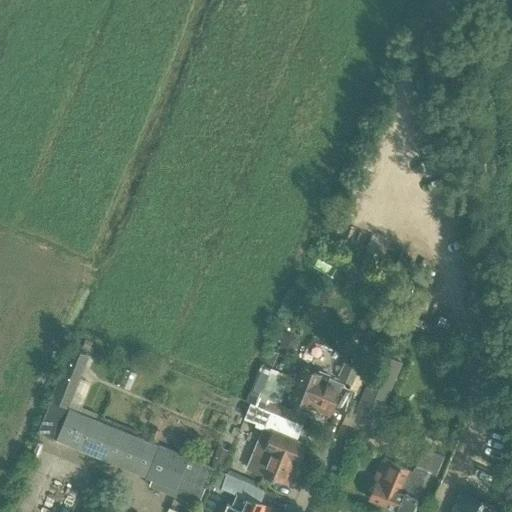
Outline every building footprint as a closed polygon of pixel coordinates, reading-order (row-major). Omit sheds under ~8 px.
[(453,62),(430,62),(430,79),(453,79),(453,62)] [(470,64),(460,64),(459,82),(470,83),(470,64)] [(478,164),(451,163),(451,180),(477,181),(478,164)] [(497,272),(473,271),(472,288),(496,290),(497,272)] [(88,354),(68,346),(47,398),(67,406),(88,354)] [(374,349),(367,365),(351,404),(370,413),(393,357),(374,349)] [(345,361),(338,378),(353,385),(360,368),(345,361)] [(288,398),(307,407),(308,406),(329,415),(332,407),(344,413),(353,391),(339,385),(338,389),(325,384),(329,375),(318,370),(317,372),(301,366),(288,398)] [(55,440),(175,489),(198,499),(211,466),(188,457),(188,456),(157,443),(162,431),(147,425),(144,433),(100,416),(99,420),(49,400),(37,431),(56,439),(55,440)] [(261,429),(257,438),(246,466),(287,484),(296,463),(304,444),(295,440),(302,424),(250,402),(243,419),(255,423),(254,426),(261,429)] [(368,498),(395,509),(396,510),(400,511),(410,511),(411,511),(413,510),(415,505),(414,502),(416,498),(427,472),(434,475),(443,455),(422,447),(412,471),(409,469),(381,458),(374,474),(378,475),(368,498)] [(232,505),(227,503),(222,511),(269,511),(271,508),(259,503),(265,491),(218,471),(213,484),(236,494),(232,505)] [(498,511),(501,507),(459,489),(449,511),(498,511)]
